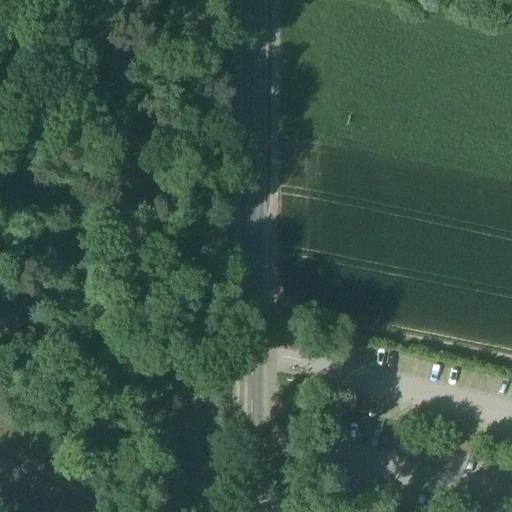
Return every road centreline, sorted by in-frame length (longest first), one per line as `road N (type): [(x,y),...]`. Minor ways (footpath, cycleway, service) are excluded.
road 1 (tertiary): [(253,0),(249,511)]
road 2 (track): [(252,305),(511,358)]
